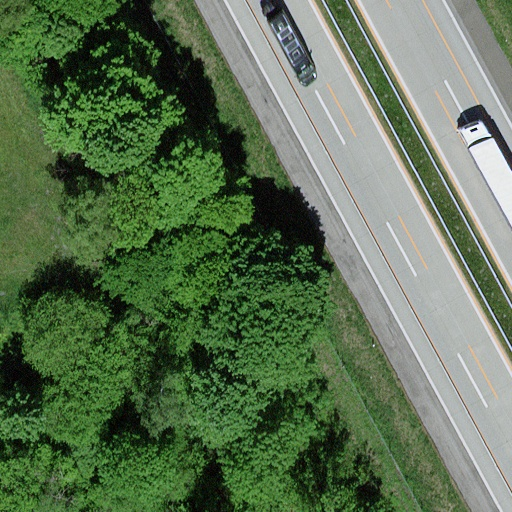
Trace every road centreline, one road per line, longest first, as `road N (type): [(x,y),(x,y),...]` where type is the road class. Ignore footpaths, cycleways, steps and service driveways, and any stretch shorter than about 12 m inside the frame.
road 1 (motorway): [(276,0),(511,431)]
road 2 (motorway): [(511,194),(406,0)]
